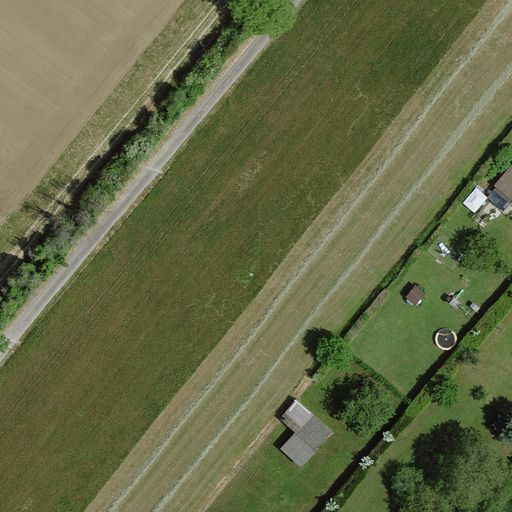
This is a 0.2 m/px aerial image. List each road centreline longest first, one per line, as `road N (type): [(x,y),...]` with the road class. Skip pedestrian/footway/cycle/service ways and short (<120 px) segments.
road 1 (track): [(0,358),(294,0)]
road 2 (track): [(0,259),(213,0)]
